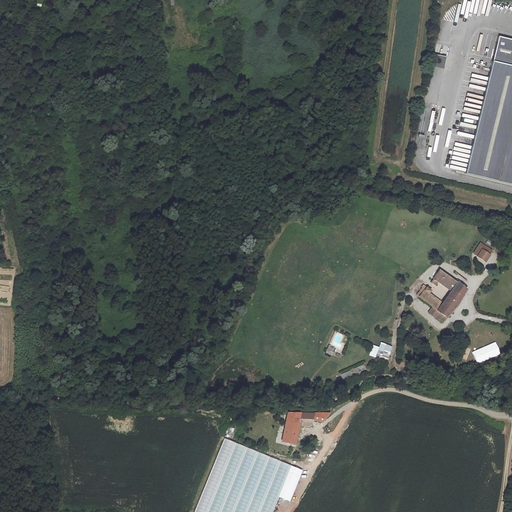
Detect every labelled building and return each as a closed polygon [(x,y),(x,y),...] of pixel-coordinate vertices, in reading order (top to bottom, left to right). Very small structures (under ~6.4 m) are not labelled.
[(511,38),(497,36),(489,91),(474,175),(511,181),(511,38)] [(480,238),(477,242),(484,247),(487,243),(480,238)] [(477,242),(472,249),(480,254),(485,247),(484,247),(477,242)] [(450,291),(446,297),(457,305),(467,289),(439,269),(430,281),(437,286),(439,283),(450,291)] [(442,324),(457,305),(446,297),(442,302),(430,293),(432,290),(423,284),(421,287),(416,295),(431,307),(428,311),(428,314),(442,324)] [(288,412),(282,442),(295,444),(299,425),(300,422),(299,422),(301,413),(288,412)] [(314,413),(301,413),(299,422),(300,422),(299,425),(309,426),(313,419),(314,413)] [(329,413),(320,413),(319,421),(323,422),(329,413)] [(227,427),(224,433),(232,437),(233,433),(232,433),(234,430),(227,427)] [(219,444),(196,511),(211,511),(215,501),(218,502),(221,492),(224,493),(239,450),(219,444)] [(274,468),(276,461),(244,451),(224,511),(269,511),(282,474),(280,473),(281,470),(274,468)]
